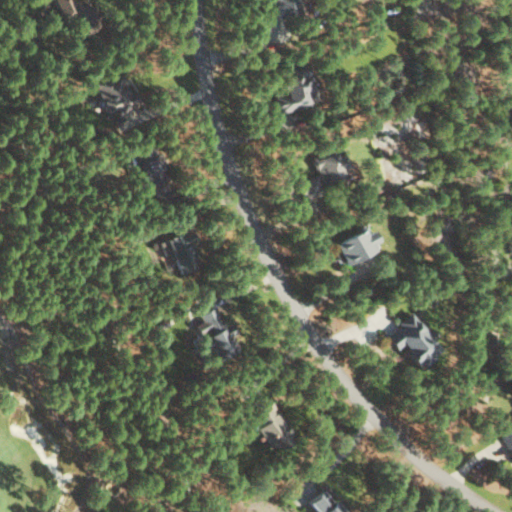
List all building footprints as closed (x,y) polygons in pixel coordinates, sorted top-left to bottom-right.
[(53,0),(62,20),(70,17),(79,36),(97,29),(85,0),(74,5),(71,0),(53,0)] [(276,112),(314,106),(307,63),(280,67),(284,93),(273,95),(276,112)] [(103,113),(115,109),(116,112),(137,106),(131,89),(124,91),(119,73),(93,81),(103,113)] [(132,171),(139,187),(148,184),(154,200),(173,192),(152,140),(130,150),(138,169),(132,171)] [(311,154),(317,174),(299,179),(305,198),(323,192),(320,184),(344,176),(335,147),(311,154)] [(170,252),(178,272),(198,264),(185,229),(157,240),(163,254),(170,252)] [(236,349),(216,304),(198,312),(218,357),(236,349)] [(396,348),(402,344),(417,365),(440,350),(413,312),(384,332),(396,348)] [(262,393),(250,402),(254,408),(247,413),(275,450),(294,436),(262,393)] [(511,428),(500,434),(511,456),(511,428)] [(342,511),(326,488),(308,499),(316,511),(342,511)]
